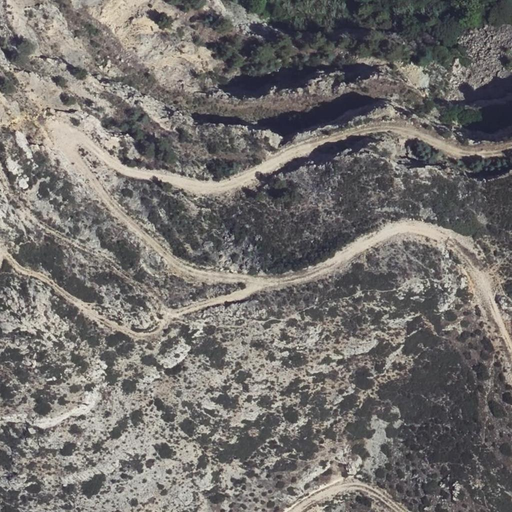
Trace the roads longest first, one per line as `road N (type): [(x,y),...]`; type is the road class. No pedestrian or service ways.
road 1 (track): [(0,260),(1,249),(21,270),(102,318),(149,335),(168,313),(247,289),(241,279),(179,265),(115,208),(65,139),(70,133),(130,171),(205,189),(312,145),(384,127),(463,148),(511,144)]
road 2 (track): [(511,365),(489,294),(464,252),(424,228),(395,230),(301,275),(248,283)]
